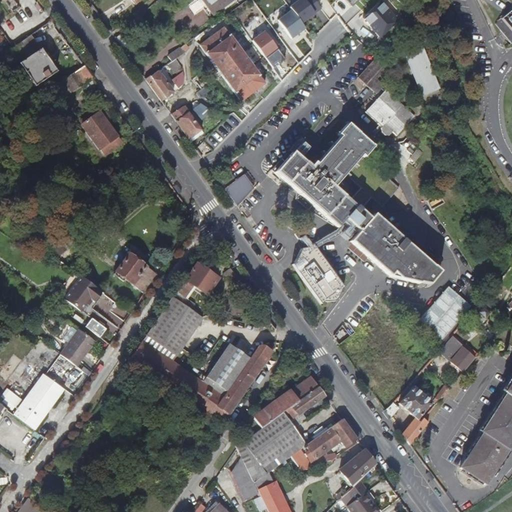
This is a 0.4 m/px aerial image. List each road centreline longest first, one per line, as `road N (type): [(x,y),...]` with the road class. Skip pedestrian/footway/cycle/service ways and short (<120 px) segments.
road 1 (tertiary): [(434,511),(186,174)]
road 2 (tertiary): [(186,174),(60,0)]
road 3 (residential): [(339,34),(218,156),(186,174)]
